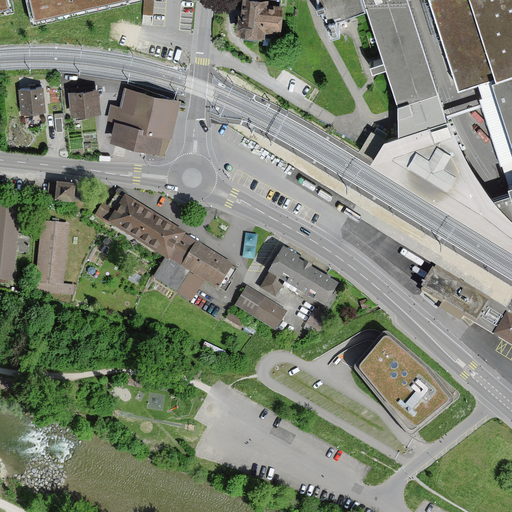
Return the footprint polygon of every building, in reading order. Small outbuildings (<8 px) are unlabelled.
[(76,1),(81,0),(26,0),(29,12),(38,10),(40,16),(77,8),(76,1)] [(267,0),(248,0),(247,22),(236,21),(235,38),(281,40),(282,11),(267,11),(267,0)] [(364,0),(319,0),(329,30),(340,27),(335,12),(365,3),(364,0)] [(397,101),(398,135),(447,118),(409,0),(364,0),(365,3),(383,58),(370,62),(371,69),(386,66),(397,101)] [(493,74),(511,68),(511,0),(429,0),(456,86),(493,74)] [(511,191),(503,194),(491,198),(511,219),(511,68),(493,74),(497,91),(511,134),(511,157),(502,161),(511,187),(511,191)] [(42,86),(20,88),(22,112),(44,110),(42,86)] [(96,89),(71,92),(73,113),(98,110),(96,89)] [(171,100),(126,89),(114,139),(152,148),(157,130),(164,131),(171,100)] [(511,134),(497,91),(480,97),(502,161),(511,157),(511,134)] [(62,117),(55,117),(56,132),(63,131),(62,117)] [(469,162),(447,118),(398,135),(385,141),(370,132),(360,149),(511,242),(511,219),(491,198),(469,162)] [(73,187),(49,184),(48,198),(71,201),(73,187)] [(165,262),(182,235),(184,233),(123,194),(105,222),(165,262)] [(1,204),(0,204),(0,283),(8,284),(9,280),(12,280),(15,251),(29,252),(31,234),(17,233),(19,206),(16,206),(17,201),(1,200),(1,204)] [(69,225),(39,222),(32,296),(73,300),(74,287),(63,286),(69,225)] [(182,235),(165,262),(153,280),(191,304),(204,283),(217,291),(232,268),(182,235)] [(341,280),(282,246),(260,285),(276,294),(284,280),(298,288),(295,293),(324,309),(341,280)] [(486,304),(432,272),(421,290),(475,322),(486,304)] [(251,320),(264,299),(247,289),(235,310),(251,320)] [(264,299),(251,320),(276,334),(288,313),(264,299)] [(511,343),(511,318),(486,304),(475,322),(511,343)] [(328,317),(315,309),(307,322),(320,330),(328,317)] [(413,435),(415,434),(458,399),(459,398),(459,396),(459,393),(458,392),(389,332),(388,332),(386,331),(384,332),(382,333),(355,364),(355,365),(354,366),(354,369),(355,370),(407,434),(409,435),(411,436),(413,435)]
